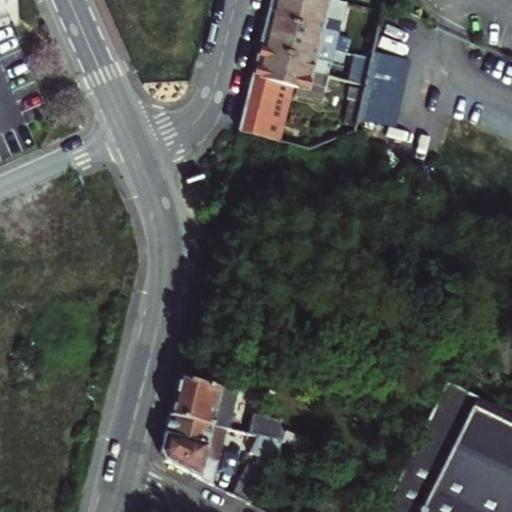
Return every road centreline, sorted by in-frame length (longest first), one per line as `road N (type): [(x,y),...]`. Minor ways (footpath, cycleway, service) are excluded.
road 1 (tertiary): [(121,473),(172,257),(162,207),(137,151)]
road 2 (residential): [(237,0),(203,112),(137,151)]
road 3 (tertiary): [(137,151),(68,0)]
